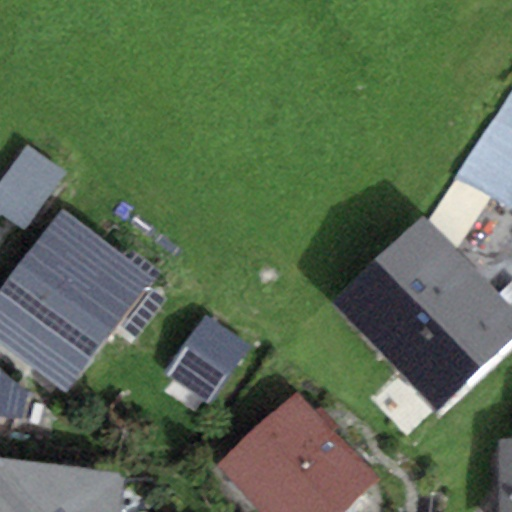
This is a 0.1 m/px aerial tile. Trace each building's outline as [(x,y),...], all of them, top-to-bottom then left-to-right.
[(511,85),(455,173),(511,210),(511,209),(511,85)] [(0,210),(25,229),(65,173),(27,146),(0,184),(0,210)] [(0,340),(65,391),(153,279),(66,211),(0,296),(0,340)] [(511,311),(422,217),(334,300),(438,410),(511,340),(511,311)] [(168,372),(210,404),(253,347),(210,316),(168,372)] [(0,368),(0,418),(17,422),(25,393),(0,368)] [(343,511),(379,479),(299,392),(220,466),(263,511),(343,511)] [(511,511),(511,436),(498,437),(499,511),(511,511)] [(0,457),(0,511),(117,511),(120,472),(75,468),(0,457)]
